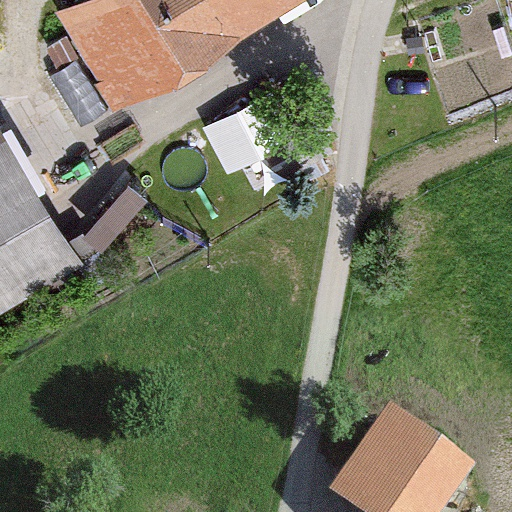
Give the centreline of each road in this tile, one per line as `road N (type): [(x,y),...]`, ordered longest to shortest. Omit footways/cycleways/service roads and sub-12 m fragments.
road 1 (residential): [(383,0),(291,511)]
road 2 (track): [(20,0),(51,137),(73,153),(112,146),(267,50),(381,12)]
